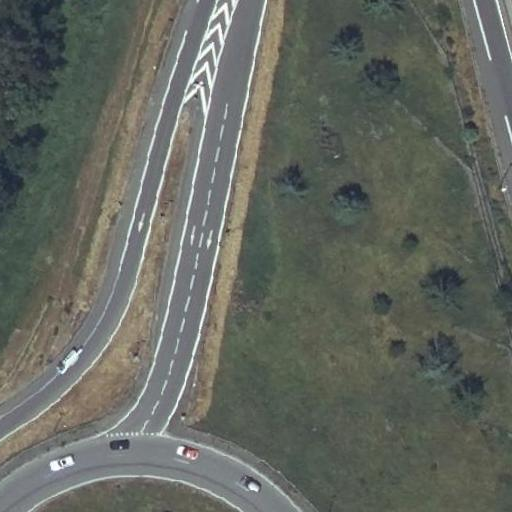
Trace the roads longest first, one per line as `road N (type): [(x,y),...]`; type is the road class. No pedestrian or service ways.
road 1 (motorway): [(204,0),(107,330),(62,386),(0,431)]
road 2 (motorway): [(253,0),(174,364),(150,421),(121,459)]
road 3 (primary): [(267,511),(193,468),(121,459)]
road 4 (primary): [(121,459),(47,478),(0,511)]
